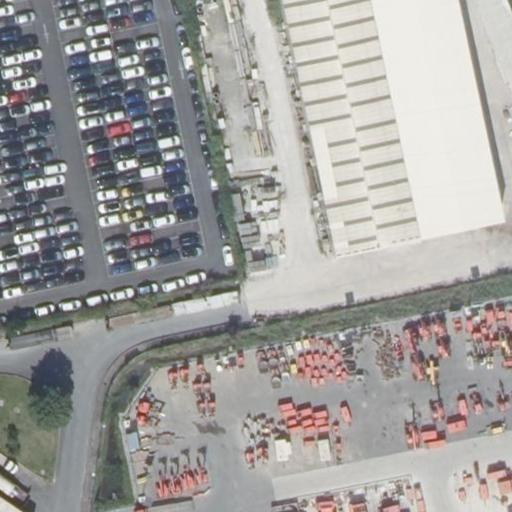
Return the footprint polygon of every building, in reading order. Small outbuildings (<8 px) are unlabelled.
[(283,0),(338,257),(505,222),(457,0),(283,0)] [(472,0),(504,89),(511,86),(511,19),(505,0),(472,0)] [(236,192),(226,194),(232,219),(242,216),(236,192)] [(220,345),(191,350),(193,361),(223,356),(220,345)] [(353,356),(252,378),(263,429),(363,409),(353,356)] [(201,388),(127,401),(135,438),(165,432),(171,469),(147,473),(153,504),(221,491),(201,388)]
